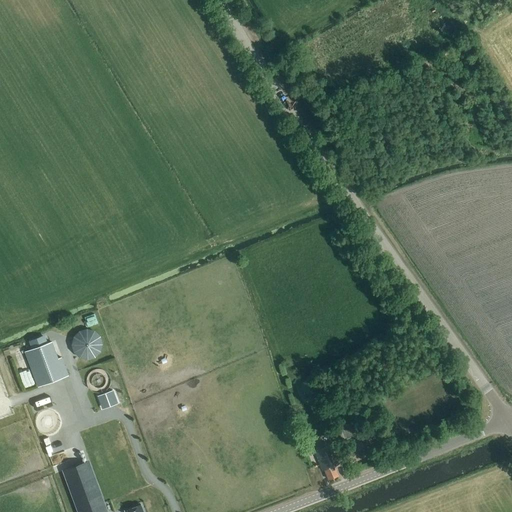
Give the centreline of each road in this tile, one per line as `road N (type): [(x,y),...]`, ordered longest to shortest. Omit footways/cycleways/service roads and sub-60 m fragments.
road 1 (tertiary): [(509,422),(219,0)]
road 2 (tertiary): [(278,511),(509,422)]
